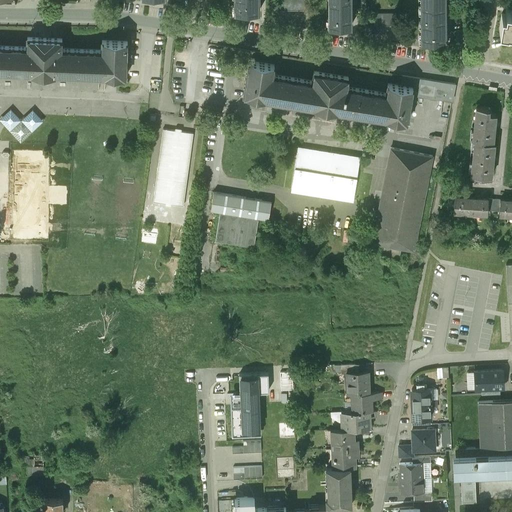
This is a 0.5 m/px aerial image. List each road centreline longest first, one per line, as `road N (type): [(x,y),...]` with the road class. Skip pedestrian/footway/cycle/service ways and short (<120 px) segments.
road 1 (residential): [(511,80),(108,16),(33,14)]
road 2 (residential): [(376,511),(407,369),(511,357)]
